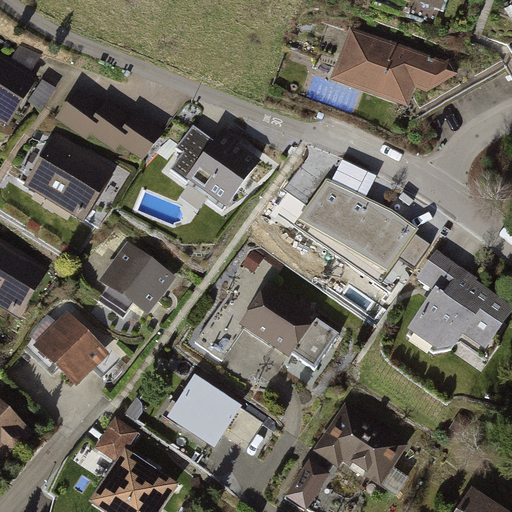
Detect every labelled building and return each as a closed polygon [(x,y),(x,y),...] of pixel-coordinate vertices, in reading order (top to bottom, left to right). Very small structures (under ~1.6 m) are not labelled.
[(415,0),(443,10),(446,0),(415,0)] [(453,61),(353,28),(333,79),(410,108),(418,88),(432,93),(461,73),(453,61)] [(32,79),(0,59),(0,118),(6,122),(32,79)] [(103,113),(78,95),(61,119),(86,137),(91,131),(115,148),(119,142),(144,160),(162,135),(136,117),(132,123),(108,106),(103,113)] [(217,143),(194,127),(177,150),(184,155),(171,173),(188,185),(191,180),(212,195),(209,200),(223,211),(258,164),(236,148),(240,143),(225,132),(217,143)] [(70,151),(57,143),(31,188),(82,217),(108,173),(70,151)] [(391,213),(327,181),(294,227),(382,288),(399,263),(413,271),(429,248),(415,238),(419,233),(391,213)] [(42,269),(0,243),(0,303),(15,313),(42,269)] [(170,279),(128,248),(104,281),(111,286),(102,298),(123,313),(132,300),(147,312),(160,295),(158,294),(170,279)] [(511,307),(477,284),(480,279),(434,249),(414,281),(432,293),(405,334),(433,353),(455,351),(463,340),(487,356),(511,318),(511,307)] [(320,319),(269,282),(238,325),(264,344),(289,361),(292,356),(314,371),(325,354),(338,337),(317,322),(320,319)] [(103,353),(68,319),(40,348),(41,349),(33,357),(52,376),(60,368),(76,383),(91,368),(89,366),(103,353)] [(264,425),(190,377),(163,418),(214,452),(223,438),(245,453),(264,425)] [(29,434),(0,406),(0,453),(7,446),(12,450),(29,434)] [(409,447),(347,407),(316,454),(339,468),(344,461),(384,486),(409,447)] [(137,437),(113,421),(93,451),(117,467),(93,503),(107,511),(165,511),(183,487),(128,451),(137,437)] [(309,511),(332,476),(310,463),(288,499),(309,511)] [(500,511),(468,492),(456,511),(500,511)]
